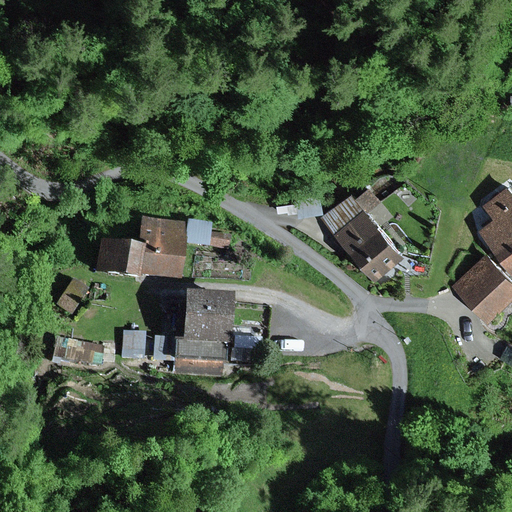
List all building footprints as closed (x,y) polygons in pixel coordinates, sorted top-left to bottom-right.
[(497,217),(482,228),(511,266),(511,184),(511,183),(486,203),(497,217)] [(372,185),(361,194),(372,208),(384,199),(372,185)] [(357,189),(325,215),(377,280),(409,254),(372,208),(361,194),(357,189)] [(186,222),(141,217),(138,244),(101,239),(95,272),(140,278),(141,274),(183,279),(186,242),(208,246),(210,232),(212,223),(187,220),(186,222)] [(231,235),(210,232),(208,246),(229,249),(231,235)] [(511,270),(490,249),(454,286),(491,323),(511,301),(511,270)] [(87,288),(73,280),(54,312),(68,320),(87,288)] [(234,294),(186,291),(185,315),(177,315),(174,360),(223,362),(227,363),(228,344),(231,344),(234,294)] [(127,332),(126,357),(148,358),(149,332),(127,332)] [(223,362),(174,360),(174,373),(222,376),(223,362)]
